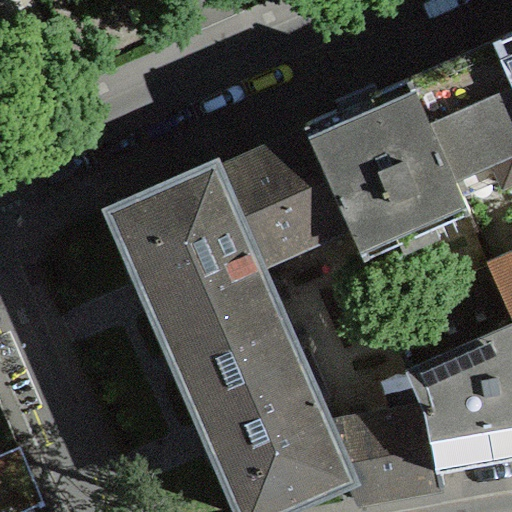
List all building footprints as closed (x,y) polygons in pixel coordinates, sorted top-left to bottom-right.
[(511,28),(497,35),(498,37),(511,69),(511,28)] [(511,69),(498,37),(410,76),(453,175),(495,157),(504,179),(511,175),(511,69)] [(308,119),(310,125),(352,220),(366,252),(468,208),(453,175),(410,76),(409,76),(408,75),(339,105),(308,119)] [(352,220),(310,125),(217,165),(215,161),(215,160),(111,206),(180,362),(284,316),(281,310),(269,316),(258,290),(270,285),(259,261),(265,258),(260,246),(299,230),(304,241),(352,220)] [(511,265),(508,267),(505,258),(492,263),(511,308),(511,265)] [(511,308),(492,263),(388,309),(395,325),(392,326),(425,403),(427,407),(438,467),(511,453),(511,308)] [(351,472),(329,421),(297,348),(285,353),(274,328),(286,323),(284,316),(180,362),(245,511),(259,511),(347,474),(351,472)] [(427,407),(425,403),(329,421),(351,472),(347,474),(358,498),(441,483),(438,467),(427,407)] [(0,511),(11,511),(42,499),(19,445),(0,453),(0,511)]
